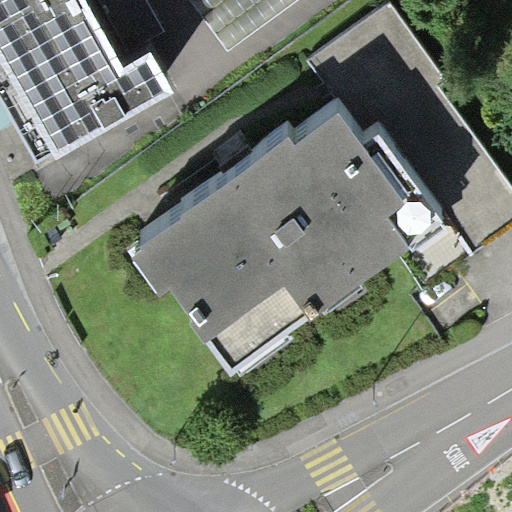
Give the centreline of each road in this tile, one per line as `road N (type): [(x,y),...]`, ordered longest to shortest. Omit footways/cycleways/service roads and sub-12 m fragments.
road 1 (residential): [(326,511),(511,392)]
road 2 (primary): [(78,511),(0,362)]
